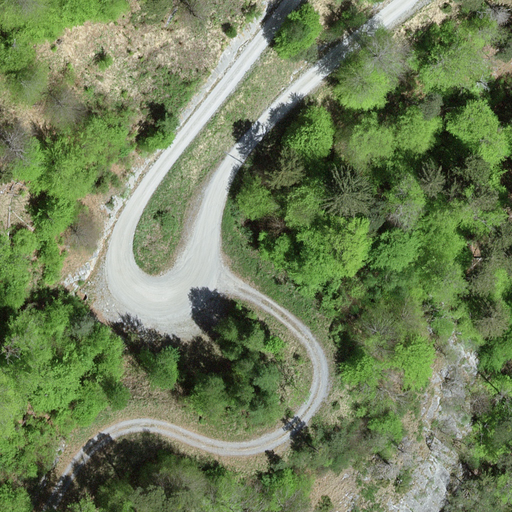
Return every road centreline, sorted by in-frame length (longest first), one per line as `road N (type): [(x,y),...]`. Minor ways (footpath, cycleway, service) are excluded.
road 1 (track): [(290,0),(135,200),(123,246),(135,275),(157,281),(178,278),(217,179),(402,0)]
road 2 (track): [(191,255),(206,272),(300,325),(317,353),(321,385),(306,417),(264,441),(225,449),(128,426),(89,445),(48,511)]
